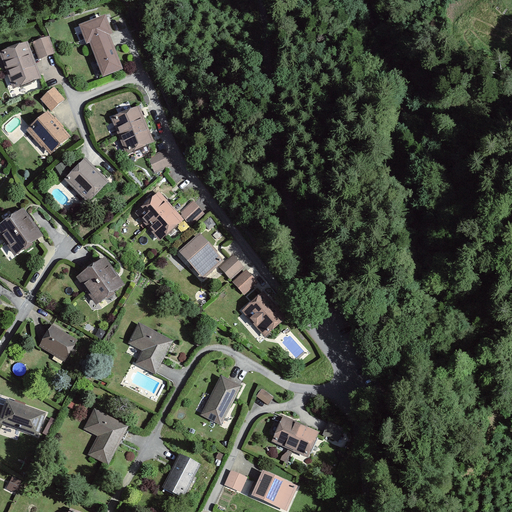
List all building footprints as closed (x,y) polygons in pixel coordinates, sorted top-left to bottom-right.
[(88,50),(92,48),(105,82),(126,74),(113,40),(116,39),(108,19),(81,29),(88,50)] [(47,39),(34,44),(42,64),(55,59),(47,39)] [(30,45),(1,56),(14,93),(43,83),(30,45)] [(56,90),(42,102),(53,114),(67,102),(56,90)] [(142,110),(113,122),(128,159),(157,147),(142,110)] [(49,114),(28,133),(52,158),(73,138),(49,114)] [(168,152),(150,159),(156,176),(175,169),(168,152)] [(88,163),(66,182),(89,208),(110,189),(88,163)] [(163,195),(138,217),(162,245),(187,224),(163,195)] [(196,204),(182,215),(192,228),(206,217),(196,204)] [(26,211),(0,229),(0,236),(17,260),(46,240),(26,211)] [(201,238),(180,257),(205,284),(226,265),(201,238)] [(234,258),(221,270),(232,283),(246,271),(234,258)] [(108,261),(78,281),(98,309),(127,289),(108,261)] [(248,273),(235,285),(246,298),(259,285),(248,273)] [(265,296),(243,315),(266,342),(288,322),(265,296)] [(140,324),(130,344),(142,351),(135,365),(157,375),(174,341),(140,324)] [(53,326),(40,348),(66,363),(79,341),(53,326)] [(222,377),(201,416),(222,426),(242,387),(222,377)] [(262,390),(257,398),(269,406),(274,398),(262,390)] [(48,414),(8,399),(0,421),(0,423),(40,438),(48,414)] [(84,430),(98,437),(88,456),(109,467),(129,427),(95,409),(84,430)] [(321,433),(284,417),(272,443),(309,459),(321,433)] [(344,429),(330,423),(324,436),(338,442),(344,429)] [(181,455),(163,488),(184,499),(202,466),(181,455)] [(248,478),(232,471),(225,486),(241,494),(248,478)] [(264,471),(252,496),(286,511),(287,511),(299,487),(264,471)]
